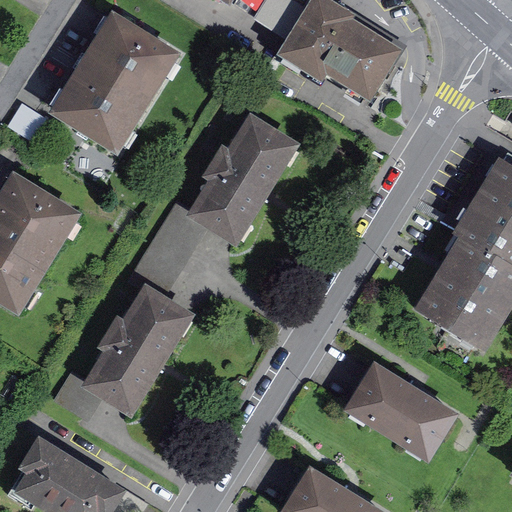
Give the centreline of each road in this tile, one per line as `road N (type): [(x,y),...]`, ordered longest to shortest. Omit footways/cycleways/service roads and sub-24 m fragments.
road 1 (residential): [(465,83),(203,511)]
road 2 (residential): [(65,0),(0,104)]
